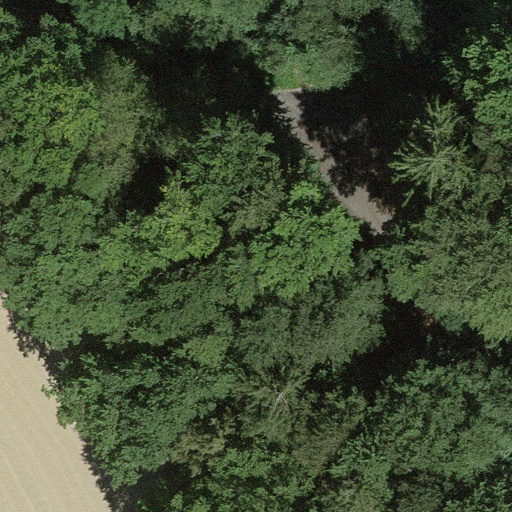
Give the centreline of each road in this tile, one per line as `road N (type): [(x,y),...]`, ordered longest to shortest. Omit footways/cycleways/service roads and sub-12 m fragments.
road 1 (track): [(511,417),(358,204),(318,96)]
road 2 (track): [(50,0),(318,96)]
road 3 (track): [(318,96),(511,28)]
